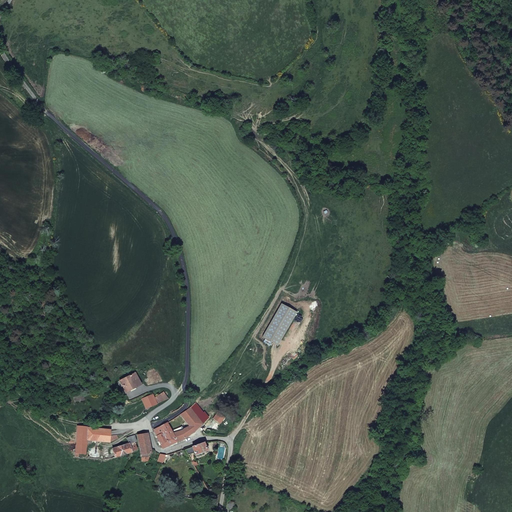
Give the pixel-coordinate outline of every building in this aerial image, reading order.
[(284,305),(266,338),(281,347),(299,313),(284,305)] [(139,390),(143,388),(138,375),(123,382),(127,393),(138,389),(139,390)] [(155,399),(143,402),(146,412),(158,409),(155,399)] [(201,412),(195,407),(182,416),(189,428),(193,435),(205,424),(197,416),(201,412)] [(210,419),(201,412),(197,416),(205,424),(210,419)] [(172,434),(168,426),(156,432),(164,450),(177,444),(172,434)] [(111,432),(77,427),(75,446),(85,447),(86,440),(112,443),(117,441),(117,439),(111,438),(111,432)] [(189,428),(180,432),(182,435),(186,433),(189,439),(193,435),(189,428)] [(172,434),(177,444),(189,439),(186,433),(182,435),(180,432),(179,430),(172,434)] [(138,439),(143,463),(149,462),(149,455),(152,454),(148,435),(138,439)] [(113,451),(115,458),(137,451),(134,444),(135,443),(133,438),(126,440),(128,446),(113,451)] [(206,451),(203,445),(194,449),(197,455),(206,451)]
